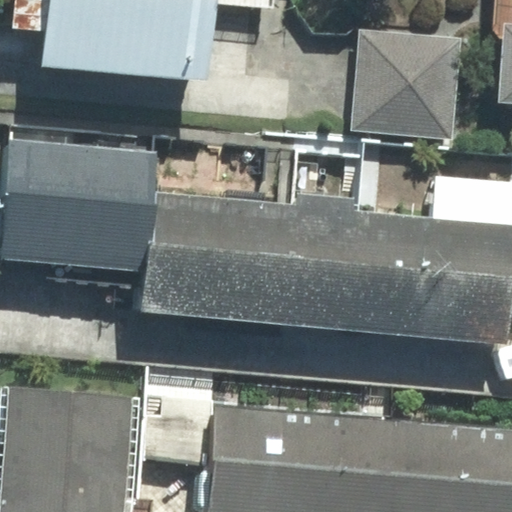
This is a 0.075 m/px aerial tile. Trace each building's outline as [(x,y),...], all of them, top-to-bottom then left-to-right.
[(52,0),(47,63),(211,78),(217,0),(52,0)] [(511,20),(505,20),(499,102),(511,102),(511,20)] [(463,38),(358,28),(349,129),(454,138),(463,38)] [(141,311),(510,343),(511,317),(511,180),(438,174),(435,215),(158,191),(161,152),(12,139),(1,256),(145,269),(141,311)] [(511,345),(500,347),(504,377),(511,375),(511,345)] [(126,511),(136,393),(13,383),(2,511),(126,511)] [(511,511),(511,429),(219,404),(208,511),(511,511)]
